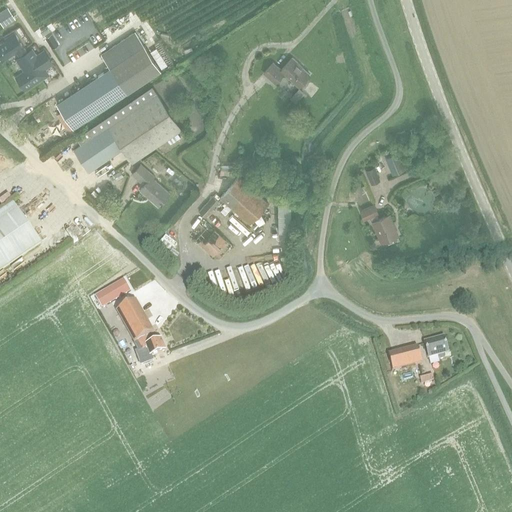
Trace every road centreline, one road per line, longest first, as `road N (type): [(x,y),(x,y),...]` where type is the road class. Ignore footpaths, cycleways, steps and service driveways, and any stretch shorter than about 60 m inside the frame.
road 1 (unclassified): [(0,135),(221,325),(258,325),(324,286)]
road 2 (unclassified): [(324,286),(320,245),(338,171),(398,93),(368,0)]
road 3 (tertiary): [(511,268),(452,134),(406,0)]
road 4 (unclassified): [(474,330),(451,317),(371,318),(324,286)]
